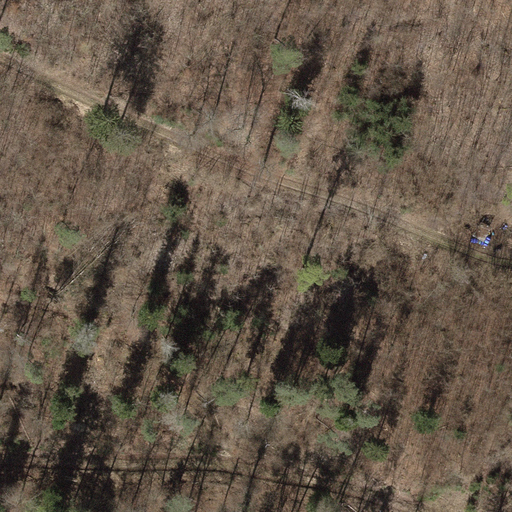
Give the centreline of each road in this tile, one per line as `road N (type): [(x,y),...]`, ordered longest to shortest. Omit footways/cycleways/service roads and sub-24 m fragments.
road 1 (track): [(0,50),(280,178),(511,265)]
road 2 (track): [(0,460),(309,476),(398,511)]
